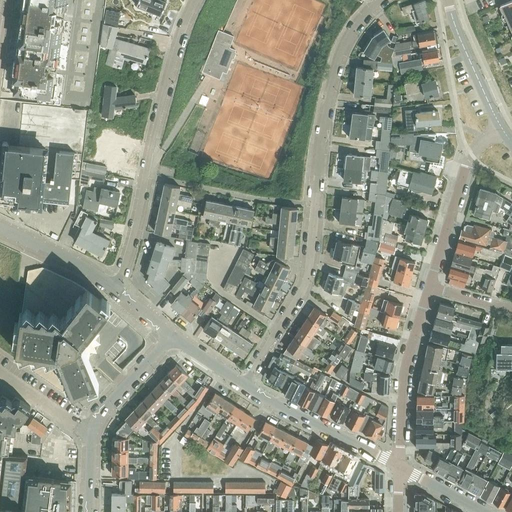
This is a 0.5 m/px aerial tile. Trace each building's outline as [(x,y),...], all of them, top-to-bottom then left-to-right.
[(13,0),(1,91),(32,95),(31,104),(90,111),(92,111),(97,75),(100,46),(103,24),(106,0),(13,0)] [(137,0),(135,6),(146,10),(160,15),(165,3),(161,1),(161,0),(137,0)] [(403,8),(405,14),(413,11),(416,23),(429,19),(425,6),(427,5),(425,0),(403,8)] [(511,0),(500,5),(505,17),(511,13),(511,0)] [(106,11),(104,24),(118,27),(120,13),(106,11)] [(118,27),(104,24),(103,24),(100,46),(112,49),(107,65),(120,68),(123,57),(146,63),(150,49),(115,40),(118,27)] [(394,29),(397,35),(411,33),(415,32),(414,25),(394,29)] [(374,58),(376,54),(382,57),(380,61),(393,62),(392,56),(395,48),(394,48),(390,48),(389,47),(387,44),(389,43),(389,42),(389,41),(390,40),(383,30),(373,37),(364,51),(374,58)] [(415,32),(411,33),(412,41),(395,44),(394,48),(395,48),(392,56),(410,53),(409,45),(413,44),(413,47),(436,43),(434,30),(415,33),(415,32)] [(234,37),(223,33),(219,31),(203,72),(220,79),(223,72),(227,73),(232,58),(234,59),(236,53),(235,52),(236,51),(229,48),(234,37)] [(423,51),(423,52),(420,53),(422,65),(440,61),(437,48),(423,51)] [(399,62),(399,63),(420,59),(420,58),(411,60),(410,54),(410,53),(392,56),(393,62),(393,63),(394,63),(399,62)] [(363,67),(357,67),(356,81),(372,83),(373,69),(376,69),(377,61),(364,59),(363,67)] [(420,59),(399,63),(401,73),(422,70),(420,59)] [(392,63),(393,63),(393,62),(380,61),(380,62),(377,61),(376,69),(392,71),(392,63)] [(408,94),(424,90),(425,97),(438,94),(435,79),(423,82),(422,80),(405,84),(408,94)] [(372,83),(356,81),(355,95),(370,97),(372,83)] [(375,98),(374,105),(393,107),(393,106),(394,91),(394,85),(388,84),(386,99),(375,98)] [(106,86),(105,96),(102,117),(113,118),(115,109),(137,105),(135,95),(116,98),(117,87),(106,86)] [(394,94),(394,91),(393,106),(400,105),(399,100),(402,100),(401,95),(394,94)] [(1,177),(0,189),(0,199),(9,200),(15,201),(15,203),(17,203),(28,204),(29,204),(30,204),(39,205),(39,201),(42,202),(43,202),(68,204),(71,178),(72,179),(79,179),(80,179),(80,177),(81,171),(88,114),(88,110),(74,109),(31,104),(23,103),(22,113),(18,146),(9,145),(5,145),(5,146),(4,150),(4,156),(3,159),(3,165),(2,169),(2,174),(2,175),(1,177)] [(393,107),(374,105),(373,112),(392,115),(393,107)] [(439,111),(416,113),(416,109),(404,110),(405,130),(417,130),(417,128),(425,127),(425,124),(439,123),(439,111)] [(352,112),(351,125),(366,127),(373,127),(374,122),(374,115),(352,112)] [(382,121),(381,129),(391,129),(392,117),(379,116),(379,121),(382,121)] [(366,127),(351,125),(349,138),(371,141),(372,134),(373,127),(366,127)] [(376,140),(375,149),(389,150),(390,142),(391,129),(381,129),(381,136),(376,135),(376,140)] [(113,160),(126,162),(129,147),(129,146),(116,143),(117,135),(106,133),(103,147),(101,158),(103,158),(103,159),(113,160)] [(409,151),(418,152),(422,153),(421,155),(426,156),(425,161),(439,163),(438,167),(444,168),(447,156),(441,155),(443,142),(435,141),(434,134),(428,134),(420,135),(413,136),(413,133),(391,133),(391,142),(392,141),(392,143),(397,143),(398,145),(411,145),(410,146),(409,151)] [(389,150),(375,149),(374,156),(378,157),(378,163),(378,164),(388,164),(389,150)] [(347,154),(346,168),(369,171),(371,157),(347,154)] [(83,170),(83,171),(105,175),(107,167),(87,163),(84,162),(83,170)] [(429,164),(426,174),(436,177),(441,179),(442,176),(444,168),(438,167),(429,164)] [(362,170),(346,168),(344,181),(365,183),(366,177),(361,176),(362,170)] [(436,177),(426,174),(421,172),(420,173),(414,172),(414,173),(401,169),(396,184),(431,194),(436,177)] [(370,183),(369,192),(385,194),(386,191),(387,172),(378,171),(371,170),(370,180),(376,180),(376,183),(370,183)] [(105,175),(83,171),(82,177),(104,181),(105,175)] [(165,185),(162,197),(192,203),(193,196),(187,195),(187,196),(179,195),(180,188),(165,185)] [(87,191),(83,208),(98,211),(102,212),(105,209),(106,203),(117,206),(120,193),(102,189),(102,190),(95,188),(94,193),(87,191)] [(502,208),(507,211),(505,213),(509,215),(506,221),(511,225),(511,203),(496,193),(481,188),(477,201),(478,202),(475,213),(479,214),(479,215),(481,217),(483,217),(486,217),(486,216),(490,217),(492,208),(497,210),(498,204),(503,207),(502,208)] [(375,202),(373,214),(382,215),(385,196),(385,194),(369,192),(368,201),(375,202)] [(385,196),(382,215),(382,218),(387,220),(388,214),(402,218),(406,206),(401,204),(402,201),(392,198),(385,196)] [(162,197),(160,209),(175,212),(177,205),(185,207),(185,206),(191,207),(192,203),(162,197)] [(363,213),(364,207),(365,200),(342,198),(341,210),(363,213)] [(208,226),(213,227),(218,204),(206,201),(203,217),(210,218),(208,226)] [(220,220),(227,222),(230,206),(218,204),(213,227),(219,228),(220,220)] [(234,223),(232,231),(230,244),(235,245),(237,232),(242,208),(230,206),(227,222),(234,223)] [(242,208),(237,232),(235,245),(234,245),(240,246),(243,233),(242,233),(244,225),(251,227),(254,211),(242,208)] [(273,214),(273,218),(273,219),(296,221),(298,209),(282,208),(281,215),(273,214)] [(160,209),(158,220),(181,225),(182,224),(187,225),(188,220),(183,219),(182,220),(174,219),(175,212),(160,209)] [(76,242),(89,249),(96,234),(92,232),(96,223),(97,221),(86,216),(88,213),(82,210),(75,222),(81,225),(76,234),(79,235),(76,242)] [(363,213),(341,210),(339,223),(362,226),(363,213)] [(366,239),(379,240),(382,218),(382,215),(373,214),(372,221),(365,220),(364,225),(368,226),(367,231),(366,239)] [(408,220),(407,225),(425,231),(428,219),(413,214),(411,221),(408,220)] [(281,225),(280,232),(295,233),(296,221),(273,219),(273,218),(266,217),(265,222),(272,223),(272,224),(281,225)] [(382,218),(379,240),(395,246),(398,236),(398,235),(391,233),(394,222),(387,220),(382,218)] [(100,219),(99,226),(97,231),(102,234),(105,227),(112,229),(114,221),(100,219)] [(181,225),(158,220),(155,232),(171,235),(172,228),(180,230),(181,225)] [(425,231),(407,225),(405,231),(408,232),(406,238),(414,241),(413,243),(415,244),(417,245),(420,245),(420,243),(421,243),(425,231)] [(460,238),(480,244),(486,246),(486,243),(490,244),(489,248),(489,249),(490,249),(503,253),(503,252),(504,252),(505,248),(507,242),(507,241),(493,237),(492,237),(488,236),(490,229),(473,225),(473,226),(469,225),(467,227),(466,231),(462,230),(460,238)] [(186,235),(186,238),(191,240),(194,228),(191,227),(188,227),(187,231),(186,235)] [(270,238),(270,243),(294,245),(295,233),(280,232),(279,239),(270,238)] [(96,234),(89,249),(95,251),(95,254),(99,256),(101,254),(103,255),(110,241),(96,234)] [(360,261),(372,264),(378,241),(366,239),(364,246),(360,261)] [(191,258),(190,272),(195,272),(195,268),(196,261),(197,256),(198,250),(198,243),(198,242),(186,240),(184,258),(191,258)] [(480,253),(501,260),(503,253),(490,249),(489,249),(459,240),(456,251),(472,256),(474,249),(480,251),(480,253)] [(342,263),(346,264),(344,270),(358,274),(360,266),(356,266),(361,246),(351,244),(351,245),(337,242),(334,257),(343,260),(342,263)] [(380,242),(378,249),(394,253),(396,246),(380,242)] [(181,268),(182,260),(171,259),(175,248),(157,243),(148,272),(151,273),(148,280),(155,285),(152,287),(159,293),(162,290),(162,291),(164,289),(163,289),(165,287),(167,289),(170,286),(168,284),(169,283),(163,278),(167,266),(181,268)] [(294,245),(270,243),(269,248),(278,249),(278,256),(293,257),(294,245)] [(504,252),(503,253),(511,256),(511,251),(505,248),(504,252)] [(244,249),(241,254),(252,259),(254,254),(244,249)] [(503,253),(499,267),(509,271),(511,262),(511,256),(503,253)] [(241,254),(238,260),(249,265),(252,259),(241,254)] [(375,254),(372,262),(383,265),(385,258),(375,254)] [(469,265),(471,259),(455,254),(452,265),(469,270),(474,272),(477,273),(482,274),(486,276),(495,278),(497,272),(485,268),(485,269),(469,265)] [(183,258),(182,260),(181,268),(181,271),(186,271),(190,272),(191,258),(184,258),(183,258)] [(401,258),(398,269),(397,270),(412,274),(416,262),(401,258)] [(238,260),(236,265),(246,270),(249,265),(238,260)] [(265,263),(263,268),(285,279),(290,268),(276,261),(273,267),(265,263)] [(376,287),(377,285),(378,280),(383,265),(372,262),(372,264),(368,277),(366,284),(376,287)] [(236,265),(233,270),(244,275),(246,270),(236,265)] [(268,276),(265,283),(280,290),(285,279),(263,268),(257,265),(254,270),(268,276)] [(464,288),(469,270),(452,265),(448,277),(451,277),(449,283),(464,288)] [(15,359),(64,393),(72,390),(95,381),(88,363),(82,350),(87,348),(89,346),(91,348),(92,345),(93,342),(93,339),(92,336),(90,337),(89,335),(87,333),(85,332),(94,320),(106,305),(88,291),(87,291),(84,288),(73,282),(43,268),(42,267),(38,268),(28,271),(27,279),(26,281),(26,283),(22,314),(17,349),(15,359)] [(397,270),(398,269),(389,267),(388,272),(395,274),(393,281),(409,286),(412,274),(397,270)] [(233,270),(230,276),(241,281),(244,275),(233,270)] [(353,286),(356,288),(358,283),(366,286),(366,284),(368,277),(358,274),(344,270),(342,277),(330,274),(325,289),(344,295),(348,285),(353,286)] [(171,305),(181,312),(191,300),(195,295),(197,298),(198,297),(203,302),(205,300),(208,296),(212,299),(215,295),(203,285),(198,281),(197,280),(196,278),(195,277),(195,276),(195,274),(195,273),(195,272),(190,272),(186,271),(182,276),(171,290),(176,294),(187,280),(189,282),(196,288),(194,291),(193,291),(189,295),(188,294),(186,296),(181,292),(171,305)] [(480,281),(482,274),(477,273),(474,272),(473,277),(473,278),(480,281)] [(198,281),(203,285),(206,281),(206,274),(195,273),(195,274),(195,276),(195,277),(196,278),(197,280),(198,281)] [(230,276),(228,281),(238,286),(241,281),(230,276)] [(495,278),(486,276),(482,288),(492,291),(495,279),(495,278)] [(245,277),(241,284),(274,300),(280,290),(265,283),(262,289),(255,285),(256,282),(245,277)] [(238,286),(228,281),(224,289),(234,294),(238,286)] [(244,291),(250,294),(258,298),(253,308),(262,314),(264,309),(269,312),(274,300),(241,284),(235,297),(240,300),(244,291)] [(370,307),(376,287),(366,284),(366,286),(363,296),(362,299),(361,303),(360,304),(370,307)] [(343,311),(352,314),(356,316),(360,303),(354,301),(348,299),(343,311)] [(380,310),(385,312),(399,316),(403,305),(388,300),(384,299),(380,310)] [(191,300),(181,312),(191,320),(201,308),(191,300)] [(219,311),(226,316),(233,305),(226,300),(219,311)] [(381,324),(396,328),(399,316),(385,312),(380,310),(380,311),(370,308),(370,307),(360,304),(354,326),(361,329),(364,329),(368,315),(380,318),(379,322),(381,324)] [(440,304),(437,315),(460,322),(471,326),(480,328),(481,323),(453,315),(455,308),(440,304)] [(315,307),(308,318),(323,328),(327,321),(325,320),(328,316),(315,307)] [(214,337),(224,344),(233,330),(227,327),(235,315),(231,312),(227,317),(214,337)] [(337,323),(342,326),(345,320),(341,317),(333,312),(329,318),(337,323)] [(203,330),(214,337),(227,317),(223,314),(218,321),(212,317),(203,330)] [(453,326),(470,331),(468,338),(467,337),(467,338),(466,337),(466,338),(478,342),(478,341),(476,341),(479,333),(470,330),(471,326),(460,322),(437,315),(433,327),(451,332),(453,326)] [(308,318),(301,328),(313,336),(316,331),(322,335),(326,330),(323,328),(308,318)] [(476,341),(478,341),(484,343),(488,329),(481,326),(480,329),(479,333),(476,341)] [(224,344),(234,350),(248,330),(243,327),(238,334),(233,330),(224,344)] [(301,328),(294,339),(306,346),(313,336),(301,328)] [(351,328),(342,341),(348,345),(357,332),(351,328)] [(429,340),(463,351),(475,354),(478,342),(466,338),(464,344),(451,340),(453,335),(433,328),(429,340)] [(372,332),(364,329),(361,329),(359,336),(370,340),(371,337),(378,339),(378,341),(379,341),(376,354),(393,359),(395,354),(397,353),(399,349),(397,347),(399,340),(386,336),(380,334),(372,332)] [(248,330),(234,350),(244,357),(253,344),(247,340),(252,333),(248,330)] [(281,353),(295,360),(296,360),(297,358),(299,357),(302,353),(311,359),(315,353),(315,352),(306,346),(294,339),(287,349),(285,351),(283,354),(281,353)] [(348,345),(342,341),(335,351),(346,359),(354,349),(348,345)] [(426,356),(441,359),(445,360),(448,348),(428,344),(426,356)] [(497,353),(496,369),(499,369),(499,370),(506,370),(507,369),(511,369),(511,345),(502,345),(501,353),(497,353)] [(350,372),(354,372),(359,372),(364,353),(363,352),(362,352),(356,350),(355,350),(350,372)] [(279,385),(282,387),(288,389),(294,376),(289,373),(292,367),(295,360),(281,353),(278,358),(276,358),(273,356),(263,376),(269,379),(280,385),(279,385)] [(334,353),(329,361),(335,365),(340,357),(334,353)] [(457,357),(455,363),(459,364),(468,367),(471,355),(462,353),(462,355),(461,358),(457,357)] [(375,367),(392,372),(395,361),(378,356),(375,367)] [(426,356),(423,367),(438,370),(441,359),(426,356)] [(329,361),(322,357),(321,360),(327,364),(324,369),(330,373),(335,365),(329,361)] [(295,360),(292,367),(309,376),(310,375),(311,372),(313,369),(295,360)] [(456,374),(456,375),(464,377),(465,377),(468,368),(468,367),(459,364),(459,365),(459,366),(456,374)] [(176,365),(168,374),(178,385),(179,384),(193,398),(192,398),(198,403),(198,402),(208,388),(202,384),(196,392),(183,380),(187,375),(176,365)] [(336,374),(342,378),(349,369),(342,365),(336,374)] [(423,367),(421,379),(436,382),(440,383),(443,371),(438,370),(423,367)] [(354,372),(350,372),(349,384),(361,390),(364,384),(362,383),(363,381),(361,381),(361,382),(354,379),(354,372)] [(369,386),(373,387),(373,392),(389,393),(391,376),(377,375),(377,374),(372,373),(364,372),(364,380),(369,381),(369,386)] [(297,402),(307,407),(318,385),(321,386),(322,384),(324,379),(325,377),(326,375),(320,373),(316,381),(314,380),(310,389),(305,386),(297,402)] [(168,374),(159,383),(170,394),(178,385),(168,374)] [(454,376),(452,385),(462,387),(465,387),(467,378),(464,378),(464,377),(456,375),(455,377),(454,376)] [(285,396),(297,402),(305,386),(305,384),(307,382),(294,376),(288,389),(285,396)] [(436,382),(421,379),(418,391),(433,394),(436,382)] [(159,383),(150,392),(161,403),(162,402),(172,411),(176,415),(175,416),(181,421),(189,412),(184,407),(180,411),(175,407),(166,398),(170,394),(159,383)] [(324,385),(322,384),(321,386),(318,385),(307,407),(317,411),(325,396),(320,393),(324,385)] [(355,402),(360,392),(350,387),(350,388),(344,385),(340,394),(346,397),(345,397),(355,402)] [(452,385),(451,393),(452,393),(452,396),(455,396),(461,396),(462,387),(452,385)] [(150,392),(142,401),(153,412),(161,403),(150,392)] [(354,430),(356,429),(358,430),(364,416),(359,414),(360,412),(357,411),(360,404),(366,407),(369,401),(372,403),(374,400),(360,392),(355,402),(353,404),(353,405),(351,409),(352,410),(345,424),(350,427),(351,428),(354,430)] [(189,412),(198,403),(192,398),(188,402),(178,393),(174,397),(184,406),(184,407),(189,412)] [(213,408),(218,411),(226,399),(216,393),(206,408),(211,412),(213,408)] [(325,396),(317,411),(327,417),(338,397),(336,396),(337,395),(333,393),(330,398),(325,396)] [(0,430),(11,432),(16,432),(17,419),(22,419),(31,407),(16,396),(12,402),(2,395),(0,398),(0,430)] [(417,407),(435,408),(435,401),(441,401),(441,397),(417,396),(417,407)] [(450,404),(450,409),(454,409),(464,409),(464,397),(463,396),(461,396),(455,396),(454,404),(450,404)] [(221,414),(227,418),(235,406),(226,399),(218,411),(216,415),(219,417),(221,414)] [(142,401),(133,410),(144,421),(145,420),(153,427),(152,428),(164,439),(172,430),(167,425),(163,429),(149,416),(153,412),(142,401)] [(332,417),(343,423),(350,409),(344,406),(345,405),(339,402),(332,417)] [(382,404),(379,410),(376,415),(380,417),(378,422),(372,419),(373,417),(366,414),(364,416),(358,430),(360,432),(365,433),(366,434),(366,436),(369,437),(371,436),(376,439),(378,435),(381,437),(381,436),(382,436),(384,433),(383,432),(384,430),(381,429),(386,420),(385,419),(387,414),(388,407),(382,404)] [(227,418),(237,424),(245,412),(235,406),(227,418)] [(454,409),(454,422),(460,422),(462,423),(464,423),(464,409),(454,409)] [(126,421),(124,422),(132,430),(134,428),(136,430),(144,421),(133,410),(125,420),(126,421)] [(417,410),(416,422),(444,422),(444,417),(433,417),(434,410),(417,410)] [(245,412),(237,424),(247,431),(255,419),(245,412)] [(168,424),(167,425),(172,430),(181,421),(175,416),(171,421),(166,417),(163,420),(168,424)] [(19,432),(32,434),(39,423),(33,419),(28,426),(20,425),(19,432)] [(199,423),(193,432),(188,429),(184,435),(197,443),(201,437),(207,428),(206,428),(210,422),(205,419),(202,425),(199,423)] [(263,436),(270,440),(276,427),(266,421),(258,437),(262,439),(263,436)] [(116,431),(116,435),(126,436),(132,430),(124,422),(116,431)] [(444,422),(416,422),(416,433),(433,434),(433,427),(443,427),(444,422)] [(39,423),(32,434),(31,443),(40,444),(41,436),(46,428),(39,423)] [(215,435),(219,437),(227,425),(223,423),(215,435)] [(275,442),(280,445),(287,432),(276,427),(270,440),(266,447),(271,450),(275,442)] [(164,439),(152,428),(148,432),(154,439),(156,440),(157,441),(160,444),(164,439)] [(207,428),(201,437),(197,443),(204,448),(208,442),(204,439),(206,436),(207,436),(211,431),(207,428)] [(11,432),(0,430),(0,453),(8,454),(11,432)] [(280,445),(290,450),(297,438),(287,432),(280,445)] [(475,449),(479,441),(480,439),(468,433),(466,437),(463,442),(475,449)] [(113,437),(112,450),(128,450),(134,450),(142,451),(150,451),(157,452),(157,443),(157,441),(149,442),(148,441),(143,439),(143,447),(134,447),(134,444),(128,444),(128,438),(126,438),(126,436),(116,435),(116,437),(113,437)] [(442,448),(451,448),(459,448),(460,448),(460,435),(453,435),(450,435),(450,443),(436,443),(436,436),(416,435),(416,447),(435,448),(442,448)] [(183,436),(179,442),(182,444),(187,447),(191,442),(183,436)] [(216,456),(220,450),(223,444),(213,438),(206,450),(216,456)] [(296,463),(301,466),(304,460),(306,456),(308,452),(312,445),(297,438),(290,450),(287,458),(292,461),(296,453),(300,455),(296,463)] [(329,446),(317,439),(310,453),(311,454),(316,457),(315,459),(320,461),(329,446)] [(475,449),(487,455),(491,447),(479,441),(475,449)] [(234,443),(227,454),(224,460),(233,465),(243,448),(234,443)] [(239,457),(247,462),(255,466),(258,460),(259,461),(261,458),(261,457),(260,456),(262,454),(246,445),(239,457)] [(343,452),(331,447),(324,461),(331,464),(329,466),(334,469),(343,452)] [(491,447),(487,455),(496,460),(501,452),(491,447)] [(451,448),(445,459),(429,451),(424,460),(435,466),(433,470),(444,476),(451,463),(457,451),(451,448)] [(112,450),(112,462),(127,463),(137,463),(148,463),(149,463),(156,464),(157,452),(150,451),(150,458),(127,457),(128,450),(112,450)] [(216,456),(224,460),(227,454),(220,450),(216,456)] [(457,451),(451,463),(444,476),(455,482),(462,469),(455,465),(461,453),(457,451)] [(69,511),(70,481),(25,476),(27,455),(8,454),(0,453),(0,511),(69,511)] [(511,467),(511,457),(504,453),(499,462),(511,468),(511,467)] [(357,460),(346,454),(338,468),(345,471),(344,473),(349,476),(357,460)] [(457,483),(468,489),(476,474),(471,472),(477,460),(472,457),(466,469),(457,483)] [(255,466),(266,471),(270,462),(261,458),(259,461),(258,460),(255,466)] [(348,500),(348,501),(348,507),(354,507),(369,508),(369,499),(358,498),(359,485),(357,485),(360,478),(366,465),(358,461),(352,474),(348,484),(348,500)] [(112,462),(112,475),(127,475),(127,478),(138,478),(149,479),(156,479),(156,464),(149,463),(149,472),(135,471),(135,468),(127,468),(127,463),(112,462)] [(266,471),(276,477),(279,470),(280,468),(270,462),(266,471)] [(314,467),(310,476),(304,487),(306,488),(308,490),(309,490),(319,469),(314,467)] [(375,469),(375,492),(384,492),(384,473),(375,469)] [(279,470),(276,477),(282,480),(282,481),(292,485),(295,478),(297,474),(295,472),(292,477),(292,476),(279,470)] [(322,482),(327,485),(332,476),(327,473),(322,482)] [(476,474),(468,489),(479,495),(487,480),(476,474)] [(330,483),(327,488),(334,492),(335,489),(338,484),(340,480),(336,478),(332,484),(330,483)] [(343,493),(348,484),(343,481),(340,480),(338,484),(335,489),(341,492),(343,493)] [(124,494),(111,494),(110,511),(124,511),(125,501),(133,501),(133,495),(133,494),(133,493),(131,493),(131,481),(124,481),(119,481),(119,487),(124,487),(124,494)] [(274,491),(292,500),(294,500),(294,487),(292,486),(292,485),(282,481),(278,489),(276,488),(274,491)] [(487,499),(491,501),(499,486),(488,481),(480,495),(482,496),(481,498),(486,500),(487,499)] [(139,482),(139,493),(165,493),(165,482),(139,482)] [(174,493),(214,493),(214,482),(174,482),(174,493)] [(226,493),(266,493),(266,482),(226,482),(226,493)] [(308,490),(306,488),(300,487),(300,500),(301,500),(301,511),(308,511),(308,498),(308,490)] [(499,505),(503,508),(511,494),(501,489),(493,502),(494,503),(494,504),(498,507),(499,505)] [(151,494),(151,495),(151,504),(151,507),(151,509),(152,509),(151,511),(164,511),(164,510),(160,510),(160,509),(159,509),(159,494),(151,494)] [(256,505),(256,504),(256,495),(245,494),(245,505),(256,505)] [(415,511),(432,511),(434,511),(434,503),(432,503),(432,499),(422,494),(415,494),(415,511)] [(140,511),(140,495),(133,495),(132,511),(140,511)] [(176,511),(177,509),(177,495),(169,495),(169,509),(168,511),(176,511)] [(225,511),(219,510),(219,511),(231,511),(232,505),(232,501),(232,495),(225,495),(225,511)] [(273,495),(256,495),(256,504),(273,504),(273,495)] [(321,507),(331,507),(332,500),(329,499),(329,495),(322,495),(321,507)] [(310,511),(320,511),(321,496),(316,496),(316,503),(317,503),(317,510),(311,510),(310,511)] [(275,511),(294,511),(294,500),(292,500),(290,500),(276,500),(275,511)]
